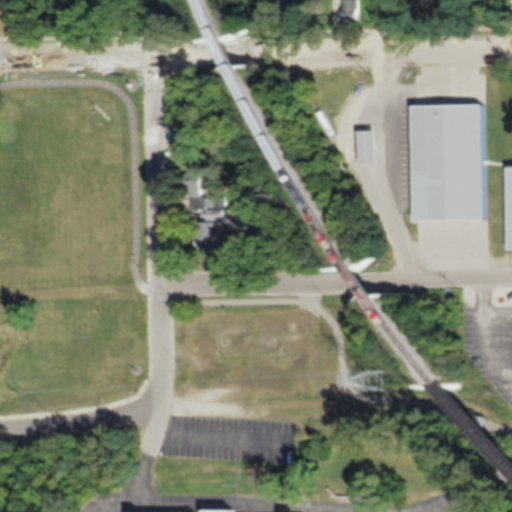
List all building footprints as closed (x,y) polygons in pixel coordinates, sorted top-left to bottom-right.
[(359,23),(359,0),(343,0),(343,23),(359,23)] [(488,220),(486,105),(416,105),(417,221),(488,220)] [(378,165),(378,131),(361,131),(361,165),(378,165)] [(194,207),(211,206),(209,175),(192,176),(194,207)] [(215,250),(215,221),(197,221),(197,250),(215,250)]
